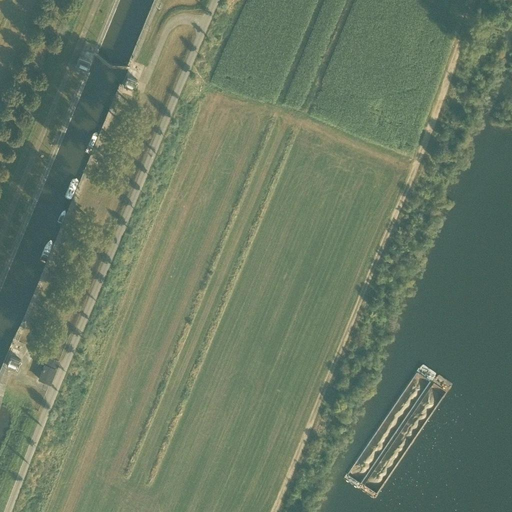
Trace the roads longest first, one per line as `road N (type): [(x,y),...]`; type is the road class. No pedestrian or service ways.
road 1 (unclassified): [(8,511),(214,0)]
road 2 (track): [(274,511),(476,0)]
